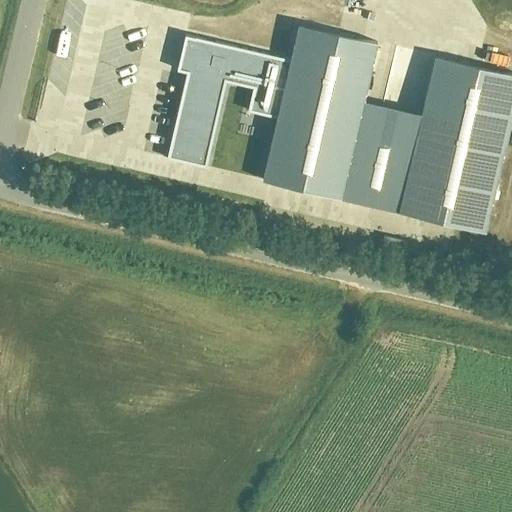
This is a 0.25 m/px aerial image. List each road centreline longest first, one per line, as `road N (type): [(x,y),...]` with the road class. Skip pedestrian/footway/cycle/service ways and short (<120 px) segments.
road 1 (unclassified): [(511,318),(0,194)]
road 2 (residential): [(0,165),(37,0)]
